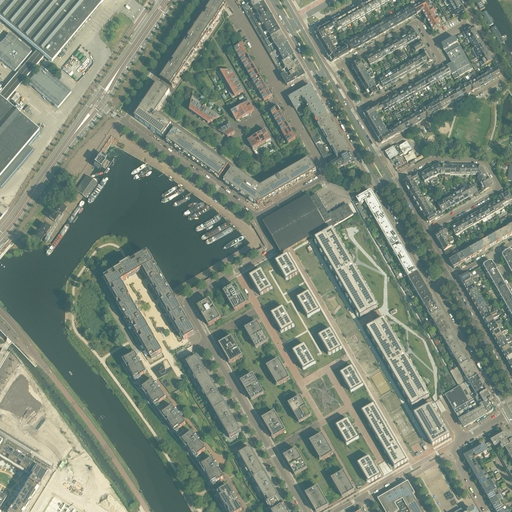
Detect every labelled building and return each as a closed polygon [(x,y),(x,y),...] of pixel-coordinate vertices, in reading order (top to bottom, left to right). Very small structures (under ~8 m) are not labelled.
[(0,0),(0,187),(1,188),(33,150),(28,146),(37,136),(40,133),(38,132),(39,131),(31,125),(19,115),(19,114),(19,113),(19,114),(18,114),(14,110),(15,110),(14,110),(5,103),(19,87),(44,57),(51,63),(104,0),(0,0)] [(217,0),(214,0),(173,61),(160,80),(157,85),(134,118),(162,138),(167,141),(220,179),(225,182),(258,205),(272,197),(316,172),(310,160),(306,154),(260,181),(165,113),(228,18),(225,14),(223,13),(227,6),(217,0)] [(245,6),(248,12),(263,3),(261,0),(255,0),(251,3),(245,6)] [(361,7),(366,15),(381,6),(377,0),(372,0),(365,5),(364,4),(362,5),(362,6),(361,7)] [(412,6),(417,15),(422,11),(432,6),(434,5),(436,4),(433,0),(415,0),(411,3),(412,6)] [(448,8),(449,10),(460,4),(459,3),(459,2),(458,0),(450,5),(451,7),(448,8)] [(473,0),(473,1),(479,10),(480,10),(481,10),(482,8),(477,0),(473,0)] [(248,12),(251,17),(266,9),(263,3),(248,12)] [(460,4),(449,10),(450,12),(453,10),(454,12),(462,8),(461,5),(460,5),(460,4)] [(412,6),(408,9),(412,17),(417,15),(412,6)] [(430,7),(432,6),(422,11),(427,21),(436,16),(434,13),(435,13),(433,8),(432,9),(430,7)] [(346,15),(351,23),(366,15),(361,7),(360,7),(358,8),(349,14),(349,13),(347,14),(347,15),(346,15)] [(462,8),(454,12),(455,14),(452,16),(453,18),(465,12),(462,8)] [(251,17),(255,24),(270,16),(266,9),(251,17)] [(408,9),(404,11),(409,19),(412,17),(408,9)] [(404,11),(399,13),(404,22),(409,19),(404,11)] [(486,23),(488,24),(489,23),(489,22),(484,13),(483,12),(482,13),(481,14),(486,23)] [(399,13),(395,16),(400,24),(404,22),(399,13)] [(339,36),(341,38),(345,35),(346,35),(350,33),(349,31),(347,32),(344,27),(351,23),(346,15),(344,16),(344,17),(335,22),(334,21),(333,22),(333,23),(332,23),(337,31),(341,29),(343,32),(343,31),(344,33),(339,36)] [(255,24),(259,30),(273,21),(270,16),(255,24)] [(395,16),(391,18),(396,26),(400,24),(395,16)] [(437,18),(436,16),(427,21),(432,30),(444,23),(442,20),(440,21),(438,18),(437,18)] [(391,18),(387,20),(392,29),(396,26),(391,18)] [(387,20),(383,23),(388,31),(392,29),(387,20)] [(259,30),(261,35),(276,26),(273,21),(259,30)] [(316,38),(317,38),(320,36),(329,30),(330,31),(331,30),(333,33),(334,33),(337,31),(332,23),(321,29),(320,29),(319,29),(319,30),(314,33),(317,37),(316,38)] [(383,23),(378,25),(383,34),(388,31),(383,23)] [(378,25),(374,28),(378,36),(383,34),(378,25)] [(261,35),(265,41),(280,33),(276,26),(261,35)] [(466,34),(467,37),(476,32),(473,27),(465,32),(463,33),(464,35),(466,34)] [(374,28),(370,30),(374,39),(378,36),(374,28)] [(411,32),(416,40),(417,39),(418,40),(420,39),(415,29),(411,32)] [(318,40),(320,43),(331,37),(330,35),(331,34),(329,31),(330,31),(329,30),(320,36),(317,38),(318,40)] [(370,30),(365,33),(370,41),(374,39),(370,30)] [(407,34),(407,35),(411,42),(414,41),(415,41),(416,40),(411,32),(410,33),(409,32),(407,34)] [(464,42),(465,43),(478,36),(477,34),(476,32),(467,37),(469,39),(464,42)] [(493,34),(498,43),(499,44),(500,43),(501,42),(496,33),(494,32),(493,33),(493,34)] [(265,41),(268,47),(283,39),(280,33),(265,41)] [(322,46),(323,48),(335,41),(334,40),(336,38),(337,40),(341,38),(339,36),(338,33),(337,33),(335,34),(331,37),(320,43),(322,46)] [(365,33),(361,35),(366,43),(370,41),(365,33)] [(404,36),(403,37),(408,45),(409,45),(409,44),(411,42),(407,35),(406,34),(404,35),(404,36)] [(361,35),(357,37),(362,46),(366,43),(361,35)] [(471,42),(472,45),(481,40),(479,37),(478,36),(465,43),(466,45),(471,42)] [(357,37),(353,40),(358,48),(362,46),(357,37)] [(399,39),(403,47),(406,46),(407,46),(408,45),(403,37),(402,38),(401,37),(399,38),(399,39)] [(441,45),(452,64),(459,77),(472,69),(455,38),(441,45)] [(268,47),(272,53),(287,45),(283,39),(268,47)] [(396,41),(395,41),(400,50),(400,49),(401,48),(403,47),(399,39),(398,39),(396,40),(396,41)] [(353,40),(349,42),(354,51),(358,48),(353,40)] [(472,48),(473,50),(482,44),(481,43),(482,42),(481,40),(472,45),(473,47),(472,48)] [(324,50),(326,53),(335,48),(333,46),(337,44),(335,41),(323,48),(324,50)] [(391,44),(390,44),(395,52),(398,50),(400,50),(395,41),(393,42),(391,43),(391,44)] [(345,45),(347,48),(349,53),(354,51),(349,42),(345,45)] [(422,43),(421,43),(422,44),(419,45),(416,47),(416,46),(413,48),(411,49),(414,54),(414,53),(417,52),(421,50),(425,48),(422,43)] [(234,49),(237,55),(246,50),(243,44),(234,49)] [(388,45),(386,46),(391,55),(392,54),(392,53),(395,52),(390,44),(388,45)] [(475,51),(477,53),(485,48),(483,45),(482,44),(473,50),(470,51),(471,53),(475,51)] [(272,53),(275,58),(290,50),(287,45),(272,53)] [(329,58),(342,51),(340,48),(339,48),(338,46),(335,48),(326,53),(328,56),(329,59),(329,58)] [(383,48),(382,49),(387,56),(389,55),(390,55),(391,55),(386,46),(385,47),(383,48)] [(342,51),(329,58),(332,63),(337,60),(339,60),(339,59),(349,53),(347,48),(342,51)] [(380,50),(378,51),(383,59),(384,59),(384,58),(387,56),(382,49),(381,48),(380,50)] [(476,57),(477,58),(487,53),(486,51),(487,51),(485,48),(477,53),(478,55),(476,57)] [(507,59),(508,60),(510,59),(510,57),(505,48),(503,48),(502,49),(502,50),(507,59)] [(237,55),(240,60),(249,55),(246,50),(237,55)] [(275,58),(279,65),(293,56),(290,50),(275,58)] [(374,53),(379,61),(381,60),(382,60),(383,59),(378,51),(377,52),(376,51),(374,52),(374,53)] [(424,54),(423,55),(427,63),(428,62),(429,63),(433,61),(427,52),(423,54),(424,54)] [(371,55),(370,56),(375,64),(376,64),(376,63),(379,61),(374,53),(373,53),(371,54),(371,55)] [(480,59),(481,61),(490,56),(488,54),(487,53),(477,58),(472,61),(471,62),(472,63),(480,59)] [(240,60),(243,65),(252,60),(249,55),(240,60)] [(279,65),(282,71),(297,63),(293,56),(279,65)] [(375,64),(370,56),(369,56),(368,56),(366,57),(366,58),(370,66),(373,64),(374,65),(375,64)] [(490,56),(481,61),(483,64),(480,65),(481,67),(492,61),(492,60),(492,61),(491,59),(490,56)] [(416,58),(415,59),(420,67),(421,66),(422,67),(424,66),(424,65),(420,57),(417,58),(416,58)] [(354,70),(363,66),(365,64),(367,63),(365,59),(362,60),(364,63),(362,65),(361,63),(360,61),(351,66),(352,68),(352,69),(353,70),(354,70)] [(414,60),(412,62),(416,70),(416,69),(417,70),(419,68),(420,67),(415,59),(414,59),(414,60)] [(243,65),(246,71),(255,66),(252,60),(243,65)] [(408,63),(407,63),(412,72),(413,71),(414,71),(416,70),(412,62),(409,63),(408,63)] [(286,75),(300,67),(297,63),(282,71),(283,73),(286,75)] [(406,65),(403,66),(408,74),(409,74),(411,73),(412,72),(407,63),(406,64),(406,65)] [(452,64),(447,67),(451,74),(454,80),(459,77),(452,64)] [(246,71),(249,76),(258,71),(255,66),(246,71)] [(354,70),(357,76),(366,71),(363,66),(354,70)] [(400,68),(399,68),(404,77),(405,76),(406,76),(408,75),(408,74),(403,66),(401,68),(400,68)] [(298,79),(302,77),(302,78),(303,77),(302,77),(305,76),(302,71),(300,67),(286,75),(283,77),(282,77),(284,80),(287,86),(288,86),(292,83),(298,79)] [(447,67),(442,69),(444,71),(445,73),(444,73),(446,76),(446,75),(448,79),(450,78),(449,75),(451,74),(447,67)] [(496,67),(491,70),(496,78),(501,76),(496,67)] [(28,83),(58,109),(71,93),(41,68),(28,83)] [(397,70),(395,71),(400,79),(401,79),(403,78),(403,77),(404,77),(399,68),(398,69),(397,70)] [(488,73),(492,81),(496,78),(491,70),(490,68),(488,69),(489,72),(488,73)] [(442,69),(438,71),(443,79),(445,77),(447,80),(448,79),(446,75),(446,76),(444,73),(445,73),(444,71),(442,69)] [(482,72),(483,73),(488,83),(492,81),(488,73),(487,74),(486,74),(484,71),(483,70),(481,70),(482,72)] [(217,73),(222,81),(233,74),(231,71),(217,72),(217,73)] [(249,76),(252,81),(261,76),(258,71),(249,76)] [(359,79),(360,81),(373,74),(371,71),(367,73),(366,71),(357,76),(358,76),(357,77),(358,78),(359,79)] [(392,72),(391,73),(396,81),(397,80),(397,81),(399,80),(399,79),(400,79),(395,71),(392,73),(392,72)] [(438,71),(434,74),(435,76),(436,75),(437,77),(436,78),(437,80),(438,80),(440,84),(442,83),(441,80),(443,79),(438,71)] [(389,74),(387,76),(392,84),(392,83),(392,84),(394,82),(396,81),(391,73),(390,74),(389,74)] [(474,81),(472,82),(476,90),(480,88),(474,76),(473,75),(472,73),(471,74),(473,78),(472,78),(474,81)] [(222,81),(224,85),(236,79),(233,74),(222,81)] [(363,86),(364,86),(372,81),(374,80),(377,79),(376,77),(373,79),(373,78),(374,77),(373,74),(360,81),(362,84),(362,85),(362,86),(363,86)] [(434,74),(430,76),(434,84),(437,82),(439,85),(440,84),(438,80),(437,80),(436,78),(437,77),(436,75),(435,76),(434,74)] [(474,76),(480,88),(484,85),(480,78),(480,77),(478,79),(476,75),(474,76)] [(252,81),(255,86),(264,81),(261,76),(252,81)] [(383,77),(388,86),(389,85),(391,84),(392,84),(387,76),(384,77),(383,77)] [(430,76),(426,78),(427,80),(428,80),(429,82),(428,83),(429,85),(430,85),(432,88),(434,87),(432,85),(434,84),(430,76)] [(379,80),(381,84),(383,88),(384,88),(386,87),(388,86),(383,77),(381,78),(381,79),(379,80)] [(426,78),(422,81),(426,88),(429,87),(430,89),(432,88),(430,85),(429,85),(428,83),(429,82),(428,80),(427,80),(426,78)] [(224,85),(227,90),(238,83),(236,79),(224,85)] [(465,85),(463,86),(468,95),(470,94),(470,93),(471,92),(472,93),(467,84),(466,83),(465,80),(463,81),(465,85)] [(466,83),(467,84),(472,93),(476,90),(472,82),(471,80),(466,83)] [(255,86),(258,91),(267,86),(264,81),(255,86)] [(364,86),(367,92),(375,87),(372,81),(364,86)] [(422,81),(418,83),(419,85),(421,87),(420,87),(421,90),(422,89),(424,93),(426,92),(424,89),(426,88),(422,81)] [(227,90),(229,94),(241,88),(238,83),(227,90)] [(418,83),(413,86),(418,93),(421,92),(422,94),(424,93),(422,89),(421,90),(420,87),(421,87),(419,85),(418,83)] [(456,84),(457,86),(463,97),(465,96),(468,95),(463,86),(460,87),(458,83),(456,84)] [(375,87),(367,92),(367,93),(366,93),(367,95),(368,95),(369,95),(370,97),(378,92),(376,90),(377,89),(376,88),(378,86),(380,90),(383,88),(381,84),(375,87)] [(258,91),(261,96),(270,91),(267,86),(258,91)] [(297,99),(302,97),(301,96),(312,90),(312,89),(311,86),(295,95),(297,99)] [(413,86),(409,88),(410,90),(412,92),(410,93),(412,95),(413,95),(415,98),(417,97),(415,95),(418,93),(413,86)] [(457,89),(455,91),(460,99),(462,98),(463,97),(457,86),(456,87),(457,89)] [(241,88),(229,94),(232,99),(243,92),(241,88)] [(409,88),(405,91),(409,98),(412,97),(413,99),(415,98),(413,95),(412,95),(410,93),(412,92),(410,90),(409,88)] [(305,99),(307,104),(317,98),(316,98),(317,97),(316,95),(315,95),(312,90),(301,96),(302,97),(303,100),(305,99)] [(451,90),(450,91),(455,101),(457,100),(457,101),(460,99),(455,91),(452,92),(451,90)] [(270,91),(261,96),(264,102),(267,100),(268,101),(274,98),(270,91)] [(405,91),(401,93),(402,95),(403,97),(402,97),(404,100),(404,99),(407,103),(408,102),(407,99),(409,98),(405,91)] [(439,92),(439,93),(446,106),(448,105),(448,106),(451,105),(450,104),(451,104),(446,96),(443,97),(440,91),(438,92),(439,92)] [(449,94),(446,96),(451,104),(452,104),(454,103),(454,102),(455,101),(450,91),(448,92),(449,94)] [(401,93),(396,95),(401,103),(403,101),(405,104),(407,103),(404,99),(404,100),(402,97),(403,97),(402,95),(401,93)] [(440,99),(438,100),(443,109),(445,108),(445,107),(446,106),(439,93),(437,93),(440,99)] [(297,100),(297,99),(295,95),(289,99),(296,110),(298,109),(297,107),(300,106),(297,100)] [(396,95),(392,98),(394,100),(394,99),(395,101),(394,102),(396,104),(398,108),(400,107),(399,104),(401,103),(396,95)] [(189,111),(192,114),(198,105),(200,103),(192,97),(189,111)] [(432,104),(430,105),(435,114),(437,112),(438,111),(431,99),(432,99),(430,97),(429,98),(432,104)] [(309,109),(310,111),(321,105),(318,101),(319,100),(318,98),(317,98),(307,104),(310,108),(309,109)] [(392,98),(388,100),(393,107),(395,106),(397,109),(398,108),(396,104),(394,102),(395,101),(394,99),(394,100),(392,98)] [(438,100),(437,99),(435,100),(434,99),(434,100),(433,98),(432,99),(431,99),(438,111),(440,110),(443,109),(438,100)] [(248,100),(244,102),(250,114),(254,111),(248,100)] [(388,100),(384,102),(385,104),(386,104),(387,106),(386,106),(387,109),(388,109),(390,112),(392,111),(391,109),(393,107),(388,100)] [(244,102),(239,105),(246,116),(250,114),(244,102)] [(384,102),(380,105),(383,109),(384,111),(384,112),(387,111),(388,113),(390,112),(388,109),(387,109),(386,106),(387,106),(386,104),(385,104),(384,102)] [(426,107),(431,115),(432,115),(435,114),(430,105),(427,106),(427,105),(426,104),(424,105),(426,107)] [(192,114),(197,116),(204,106),(204,105),(202,108),(198,105),(192,114)] [(239,105),(235,108),(241,119),(246,116),(239,105)] [(313,114),(316,119),(326,114),(325,113),(326,113),(325,111),(324,111),(321,105),(310,111),(308,113),(306,114),(306,115),(310,112),(312,115),(313,114)] [(366,119),(376,113),(381,110),(383,109),(380,105),(363,114),(366,119)] [(197,116),(201,119),(208,109),(204,106),(197,116)] [(270,112),(273,118),(282,113),(278,106),(273,109),(273,110),(270,112)] [(414,107),(414,108),(422,121),(426,119),(421,110),(421,111),(420,112),(417,107),(414,106),(414,107)] [(426,107),(421,110),(426,119),(431,116),(431,115),(426,107)] [(241,119),(235,108),(230,110),(236,122),(241,119)] [(414,115),(414,116),(418,123),(422,121),(414,108),(413,109),(416,114),(414,115)] [(201,119),(205,122),(212,112),(208,109),(201,119)] [(407,113),(408,115),(414,126),(418,123),(414,116),(412,117),(409,111),(407,113)] [(212,112),(205,122),(208,124),(220,117),(212,112)] [(273,118),(276,123),(285,118),(282,113),(273,118)] [(369,123),(369,124),(379,118),(377,115),(376,113),(366,119),(367,121),(367,122),(368,124),(369,123)] [(320,132),(322,137),(335,129),(334,129),(335,129),(334,127),(333,127),(327,116),(326,114),(316,119),(319,124),(318,124),(319,128),(318,129),(320,132)] [(400,114),(398,115),(406,130),(410,128),(406,120),(405,120),(403,121),(400,114)] [(400,123),(398,124),(402,132),(406,130),(398,115),(395,117),(400,123)] [(408,119),(406,120),(410,128),(414,126),(408,115),(406,116),(408,119)] [(276,123),(279,128),(288,123),(285,118),(276,123)] [(371,127),(372,129),(382,123),(381,121),(381,122),(379,118),(369,124),(369,125),(370,127),(371,127)] [(390,122),(395,129),(398,135),(402,132),(398,124),(395,126),(392,121),(390,122)] [(229,122),(224,125),(231,136),(235,134),(229,122)] [(279,128),(282,133),(291,128),(288,123),(279,128)] [(375,134),(385,129),(383,126),(383,125),(382,123),(372,129),(374,131),(373,132),(374,134),(375,134)] [(231,136),(224,125),(216,130),(228,138),(231,136)] [(282,133),(285,138),(294,133),(291,128),(282,133)] [(327,141),(329,144),(339,138),(336,132),(337,132),(336,130),(335,130),(335,129),(322,137),(325,142),(327,141)] [(377,137),(378,139),(388,133),(387,131),(387,132),(385,129),(375,134),(376,135),(375,135),(376,137),(377,137)] [(388,133),(378,139),(378,140),(381,145),(398,135),(395,129),(388,133)] [(266,130),(261,133),(266,142),(271,139),(266,130)] [(261,133),(257,135),(263,147),(267,144),(266,142),(261,133)] [(294,133),(285,138),(288,144),(297,139),(294,133)] [(257,135),(252,138),(259,149),(263,147),(257,135)] [(312,139),(315,144),(318,143),(320,141),(318,136),(312,139)] [(259,149),(252,138),(247,141),(254,152),(259,149)] [(327,145),(332,153),(344,146),(344,145),(343,143),(342,143),(339,138),(329,144),(327,145)] [(315,144),(328,166),(331,165),(329,162),(331,160),(324,147),(321,148),(318,143),(315,144)] [(336,157),(331,160),(329,162),(331,165),(336,162),(338,160),(342,158),(349,154),(346,149),(346,148),(345,146),(344,146),(332,153),(335,152),(337,156),(336,157)] [(394,146),(385,152),(390,160),(399,154),(394,146)] [(94,164),(96,165),(100,168),(101,167),(102,168),(105,164),(104,164),(105,161),(104,161),(107,158),(102,154),(99,157),(98,157),(98,158),(95,156),(92,161),(94,162),(94,164)] [(338,160),(331,165),(328,166),(330,170),(343,167),(349,163),(349,165),(352,163),(353,163),(354,163),(354,162),(349,154),(338,160)] [(113,163),(107,171),(108,173),(109,174),(110,173),(116,165),(116,163),(115,163),(113,163)] [(122,175),(121,176),(121,177),(121,178),(121,179),(122,180),(123,180),(124,180),(124,179),(142,169),(143,169),(143,168),(143,167),(144,167),(144,166),(143,165),(142,165),(141,165),(140,165),(139,165),(122,175)] [(477,178),(477,179),(485,174),(485,173),(484,171),(482,168),(482,167),(477,166),(476,166),(476,174),(478,174),(479,175),(478,176),(478,177),(478,178),(477,178)] [(135,179),(137,179),(151,171),(152,169),(152,167),(150,167),(148,167),(134,176),(133,177),(135,179)] [(434,178),(438,175),(434,167),(433,167),(431,168),(431,169),(429,170),(434,178)] [(429,180),(434,178),(429,170),(428,170),(427,170),(427,171),(425,172),(430,181),(429,180)] [(139,186),(141,186),(160,175),(160,173),(159,172),(158,172),(139,182),(137,183),(137,185),(139,186)] [(426,183),(430,181),(425,172),(424,172),(422,173),(422,174),(420,175),(427,189),(429,188),(428,185),(426,183)] [(477,179),(480,183),(488,178),(487,177),(487,176),(486,174),(485,174),(477,179)] [(161,176),(146,184),(145,186),(146,188),(148,188),(163,180),(165,178),(165,176),(163,175),(161,176)] [(94,182),(88,177),(86,176),(76,191),(84,197),(94,182)] [(403,183),(406,187),(415,182),(414,180),(412,181),(410,177),(404,181),(403,183)] [(482,187),(481,188),(489,183),(489,184),(491,183),(488,178),(480,183),(482,187)] [(406,187),(409,193),(417,188),(415,185),(416,184),(415,182),(406,187)] [(481,188),(480,188),(481,191),(479,192),(480,194),(490,188),(489,188),(490,187),(490,186),(489,184),(489,183),(481,188)] [(50,191),(55,194),(54,195),(56,195),(56,194),(63,198),(67,192),(55,184),(50,191)] [(154,198),(155,201),(160,200),(178,188),(179,187),(179,185),(178,184),(175,185),(158,195),(154,198)] [(441,185),(440,185),(439,186),(437,187),(436,187),(436,188),(434,189),(433,189),(431,191),(432,193),(433,195),(436,194),(436,193),(439,192),(442,190),(442,191),(442,190),(445,189),(444,187),(441,185)] [(470,185),(468,187),(473,195),(474,194),(476,196),(479,195),(474,186),(472,188),(470,185)] [(468,187),(464,189),(468,197),(470,196),(471,196),(472,195),(473,195),(468,187)] [(162,203),(164,204),(182,193),(184,191),(185,188),(182,188),(179,189),(162,199),(161,201),(162,203)] [(409,193),(412,198),(420,193),(417,188),(409,193)] [(464,189),(459,192),(464,200),(466,199),(468,198),(468,197),(464,189)] [(454,193),(455,194),(459,202),(461,201),(462,201),(463,200),(464,200),(459,192),(457,193),(456,191),(454,193)] [(45,198),(50,201),(54,195),(49,192),(45,198)] [(360,205),(365,203),(365,202),(374,197),(371,192),(370,192),(357,199),(353,201),(356,205),(358,203),(359,202),(360,205)] [(412,198),(415,203),(424,199),(420,193),(412,198)] [(503,195),(508,203),(509,204),(511,202),(511,199),(511,197),(510,196),(509,194),(508,193),(507,193),(506,193),(506,194),(504,195),(503,195)] [(455,194),(450,197),(455,205),(457,204),(458,204),(459,203),(459,202),(455,194)] [(173,205),(174,207),(176,207),(192,199),(193,197),(193,195),(191,195),(189,195),(174,203),(173,205)] [(263,221),(262,222),(263,222),(266,227),(266,228),(268,231),(270,234),(269,234),(270,234),(274,241),(274,242),(275,244),(276,245),(277,246),(278,247),(277,248),(278,248),(278,249),(279,249),(280,252),(281,252),(281,254),(282,254),(281,254),(289,250),(289,249),(296,245),(296,246),(297,245),(304,241),(311,237),(312,237),(312,236),(319,232),(319,233),(319,232),(320,232),(326,228),(327,228),(330,226),(331,228),(330,228),(330,229),(353,216),(347,205),(338,210),(334,212),(333,213),(331,214),(328,216),(327,213),(324,209),(320,201),(319,199),(317,196),(317,195),(310,199),(308,195),(308,196),(306,196),(301,200),(300,200),(293,204),(292,204),(293,205),(286,209),(285,208),(285,209),(278,213),(278,212),(277,213),(270,217),(270,218),(263,222),(263,221)] [(499,198),(500,200),(503,205),(504,207),(509,204),(508,203),(503,195),(499,197),(499,198)] [(365,203),(370,210),(378,205),(374,197),(365,202),(365,203)] [(450,197),(446,199),(451,207),(452,206),(453,206),(455,206),(455,205),(450,197)] [(415,203),(419,209),(427,204),(424,199),(415,203)] [(446,199),(442,202),(446,210),(448,209),(449,209),(450,208),(450,207),(451,207),(446,199)] [(497,202),(495,203),(499,211),(504,208),(503,206),(503,205),(500,200),(499,200),(498,200),(497,201),(497,202)] [(81,201),(68,220),(68,221),(69,222),(70,223),(71,222),(85,203),(85,202),(83,201),(81,201)] [(435,213),(425,219),(427,222),(429,223),(443,215),(442,212),(444,211),(446,211),(446,210),(442,202),(437,204),(440,210),(435,213)] [(184,214),(185,216),(187,216),(203,207),(204,205),(204,204),(203,203),(201,203),(185,212),(184,214)] [(492,204),(490,205),(495,213),(499,211),(495,203),(494,203),(493,203),(492,204)] [(419,209),(422,214),(430,209),(427,204),(419,209)] [(66,210),(66,209),(60,205),(56,211),(62,216),(66,210)] [(370,210),(374,218),(383,212),(378,205),(370,210)] [(488,207),(486,208),(491,216),(495,213),(490,205),(488,206),(488,207)] [(189,220),(191,220),(209,209),(210,208),(209,207),(208,206),(207,206),(189,217),(188,218),(189,220)] [(484,209),(482,210),(486,218),(491,216),(486,208),(485,208),(484,208),(484,209)] [(422,214),(425,219),(435,213),(433,214),(430,209),(422,214)] [(479,212),(477,213),(482,221),(486,218),(482,210),(481,210),(479,211),(479,212)] [(48,218),(49,218),(54,222),(59,216),(53,212),(48,218)] [(374,218),(378,225),(386,220),(384,215),(383,212),(374,218)] [(475,214),(473,215),(478,223),(482,221),(477,213),(476,213),(475,213),(475,214)] [(200,223),(201,223),(210,218),(211,216),(210,215),(208,215),(199,220),(199,221),(200,223)] [(471,217),(468,218),(473,226),(478,223),(473,215),(472,215),(471,216),(471,217)] [(216,216),(197,227),(195,229),(196,230),(197,232),(199,231),(219,221),(221,219),(221,216),(219,216),(216,216)] [(466,219),(464,220),(469,228),(473,226),(468,218),(466,219)] [(378,225),(382,232),(391,227),(390,227),(391,226),(390,224),(389,225),(386,220),(378,225)] [(462,222),(460,223),(464,231),(469,228),(464,220),(463,220),(462,221),(462,222)] [(504,229),(500,231),(505,240),(511,235),(511,223),(511,222),(506,225),(507,225),(508,227),(506,228),(505,227),(504,228),(504,229)] [(203,240),(205,240),(226,228),(228,226),(229,224),(226,223),(224,224),(203,235),(201,237),(202,239),(203,240)] [(457,224),(455,225),(460,233),(464,231),(460,223),(459,223),(457,224)] [(44,224),(40,230),(46,234),(50,228),(44,224)] [(47,255),(48,256),(49,255),(51,254),(53,251),(68,228),(69,226),(68,224),(66,225),(65,226),(49,248),(47,251),(46,253),(46,255),(47,255)] [(460,233),(455,225),(454,225),(453,226),(453,227),(451,228),(452,229),(453,231),(455,236),(460,233)] [(382,232),(386,240),(395,235),(392,230),(393,229),(392,228),(391,228),(391,227),(382,232)] [(435,236),(437,240),(445,236),(448,234),(444,228),(438,231),(439,233),(435,235),(435,236)] [(227,229),(218,235),(217,236),(218,237),(219,238),(229,232),(229,231),(228,230),(227,229)] [(360,318),(377,308),(378,308),(332,230),(332,229),(321,235),(315,239),(315,240),(316,242),(317,242),(318,245),(318,246),(319,246),(320,248),(320,249),(320,248),(322,251),(321,251),(322,251),(324,254),(323,254),(324,255),(325,256),(325,257),(326,259),(327,259),(328,262),(328,263),(330,265),(330,266),(331,268),(332,268),(335,274),(337,277),(337,278),(338,279),(339,282),(340,282),(340,283),(340,284),(340,283),(341,284),(341,285),(343,287),(342,287),(343,288),(344,289),(344,290),(345,292),(346,294),(347,294),(348,296),(348,297),(348,296),(349,299),(350,299),(350,300),(350,301),(351,301),(351,302),(352,303),(352,304),(353,305),(354,306),(354,307),(355,309),(356,311),(357,312),(358,313),(357,313),(358,314),(359,316),(359,317),(360,317),(360,318)] [(494,235),(487,239),(492,247),(505,240),(500,231),(497,233),(496,232),(494,233),(494,235)] [(39,232),(38,233),(34,238),(40,242),(45,236),(39,232)] [(217,246),(217,247),(218,247),(218,248),(219,248),(220,247),(238,237),(239,237),(239,236),(240,236),(240,235),(240,234),(240,233),(239,233),(238,233),(237,233),(236,233),(218,243),(217,244),(217,245),(217,246)] [(386,240),(391,247),(400,242),(399,242),(399,241),(398,239),(395,235),(386,240)] [(437,240),(441,246),(451,240),(449,237),(446,238),(445,236),(437,240)] [(222,250),(222,251),(222,252),(223,252),(224,252),(225,252),(242,242),(243,242),(243,241),(244,241),(244,240),(245,240),(245,239),(245,238),(244,238),(243,237),(242,237),(241,238),(240,238),(223,248),(222,249),(222,250)] [(482,242),(475,246),(479,254),(492,247),(487,239),(486,240),(485,238),(481,241),(482,242)] [(451,240),(441,246),(444,251),(451,247),(453,246),(452,244),(454,243),(452,239),(451,240)] [(391,247),(395,255),(403,250),(401,245),(401,244),(400,242),(399,243),(400,242),(391,247)] [(469,249),(462,253),(467,262),(479,254),(475,246),(472,247),(471,246),(468,248),(469,249)] [(395,255),(399,262),(408,257),(407,257),(408,256),(407,254),(406,254),(403,250),(395,255)] [(502,256),(505,260),(511,256),(511,253),(510,250),(503,255),(502,256)] [(129,263),(104,278),(121,307),(120,307),(123,313),(124,312),(126,316),(125,317),(123,318),(139,347),(133,350),(119,359),(133,383),(199,469),(209,488),(224,479),(212,459),(200,443),(153,382),(173,371),(176,377),(190,377),(234,454),(249,446),(241,433),(241,432),(241,431),(239,428),(230,413),(231,412),(229,409),(228,410),(227,408),(228,408),(225,403),(225,404),(224,403),(225,403),(223,400),(222,400),(213,385),(214,384),(212,381),(212,380),(211,380),(210,380),(200,361),(201,361),(199,358),(198,358),(197,357),(191,360),(191,359),(187,361),(188,362),(186,363),(181,366),(184,370),(180,370),(177,364),(179,361),(178,361),(177,359),(175,356),(177,355),(176,353),(183,349),(182,348),(184,347),(190,344),(186,339),(194,334),(172,295),(171,293),(170,292),(147,253),(137,259),(130,263),(129,263)] [(467,262),(462,253),(460,255),(459,253),(456,255),(456,256),(449,261),(454,269),(467,262)] [(287,278),(289,280),(291,278),(299,274),(298,273),(295,269),(293,265),(289,257),(288,257),(286,259),(285,257),(282,259),(282,258),(281,258),(281,259),(279,261),(279,262),(277,264),(277,263),(276,264),(285,279),(287,278)] [(399,262),(403,270),(412,265),(409,260),(410,259),(409,257),(408,257),(399,262)] [(483,266),(490,279),(499,274),(492,262),(490,262),(483,266)] [(403,270),(408,277),(417,272),(416,271),(415,269),(412,265),(403,270)] [(460,279),(463,285),(471,280),(476,277),(479,276),(475,270),(460,279)] [(260,296),(270,290),(269,288),(271,287),(262,272),(260,274),(259,272),(256,274),(256,273),(255,273),(255,274),(253,276),(254,277),(251,279),(250,279),(255,287),(257,290),(260,296)] [(408,277),(412,284),(420,279),(418,275),(418,274),(417,272),(416,272),(417,272),(408,277)] [(490,279),(498,292),(506,287),(499,274),(490,279)] [(474,285),(479,282),(476,277),(471,280),(463,285),(466,289),(474,285)] [(412,284),(416,292),(425,286),(424,286),(425,286),(424,284),(423,284),(420,279),(412,284)] [(466,289),(468,294),(477,289),(474,285),(466,289)] [(416,292),(420,300),(429,294),(426,289),(427,289),(426,287),(425,287),(425,286),(416,292)] [(234,311),(235,311),(238,309),(247,304),(245,302),(245,301),(237,287),(236,287),(236,288),(231,291),(230,288),(229,289),(230,291),(225,294),(224,294),(234,311)] [(498,292),(505,304),(511,300),(511,297),(506,287),(498,292)] [(468,294),(471,299),(479,294),(477,289),(468,294)] [(307,293),(299,298),(300,300),(298,301),(307,316),(310,315),(311,317),(314,315),(317,313),(316,311),(318,310),(319,309),(314,302),(314,301),(312,298),(309,292),(307,293)] [(420,300),(424,307),(434,301),(433,301),(432,299),(429,294),(420,300)] [(471,299),(474,303),(482,299),(479,294),(471,299)] [(474,303),(476,308),(484,303),(482,299),(474,303)] [(424,307),(429,314),(437,309),(435,304),(434,302),(433,302),(434,301),(424,307)] [(212,324),(220,319),(221,319),(211,302),(210,302),(210,303),(205,306),(204,303),(203,304),(204,306),(199,309),(207,323),(207,324),(208,326),(212,324)] [(476,308),(479,313),(487,308),(484,303),(476,308)] [(479,313),(482,317),(490,313),(489,311),(491,310),(489,307),(487,308),(479,313)] [(292,328),(291,326),(293,324),(284,309),(282,311),(281,308),(274,313),(271,314),(274,320),(276,324),(281,331),(281,332),(281,331),(283,330),(284,332),(292,328)] [(429,314),(433,321),(442,316),(441,316),(442,315),(441,313),(440,314),(437,309),(429,314)] [(482,317),(484,321),(500,312),(499,311),(496,313),(495,312),(492,314),(491,312),(490,313),(482,317)] [(484,321),(486,325),(494,321),(493,319),(501,315),(500,314),(500,312),(484,321)] [(433,321),(437,329),(446,324),(443,319),(444,318),(443,317),(442,317),(442,316),(433,321)] [(384,319),(383,319),(366,329),(367,329),(368,331),(368,332),(369,332),(370,331),(370,332),(371,333),(371,334),(370,334),(370,335),(372,337),(371,337),(372,338),(373,340),(373,341),(374,341),(374,340),(375,340),(376,342),(375,343),(375,344),(377,346),(376,346),(377,346),(378,348),(378,349),(379,349),(380,348),(380,349),(381,350),(381,351),(380,351),(380,352),(381,354),(382,355),(383,357),(383,358),(387,364),(388,367),(389,367),(390,366),(391,369),(392,369),(391,370),(390,370),(391,370),(392,372),(392,373),(393,375),(394,376),(394,375),(395,375),(396,377),(395,378),(395,379),(396,379),(396,380),(397,381),(398,382),(398,383),(398,384),(399,384),(400,384),(401,386),(400,387),(402,389),(402,390),(403,392),(403,393),(404,393),(404,392),(405,392),(406,394),(405,395),(405,396),(406,396),(406,397),(407,398),(407,399),(408,400),(407,400),(408,400),(408,401),(408,402),(409,401),(410,401),(411,403),(410,404),(410,405),(412,407),(423,401),(429,397),(384,319)] [(486,325),(489,330),(502,322),(501,320),(499,321),(495,323),(494,321),(486,325)] [(255,346),(256,345),(266,339),(266,340),(267,339),(259,325),(258,324),(259,324),(257,321),(256,322),(256,323),(249,327),(245,329),(255,346)] [(489,330),(491,334),(499,330),(497,328),(501,325),(504,324),(502,322),(489,330)] [(437,329),(442,337),(451,331),(449,328),(446,324),(437,329)] [(491,334),(494,338),(507,331),(506,329),(504,330),(504,329),(500,332),(499,330),(491,334)] [(330,353),(332,355),(336,352),(340,350),(339,350),(338,348),(340,347),(341,347),(336,339),(334,335),(331,330),(329,330),(323,334),(321,335),(322,337),(320,339),(328,354),(330,353)] [(494,338),(496,342),(503,338),(502,336),(509,333),(508,330),(507,331),(494,338)] [(443,337),(447,345),(455,340),(452,335),(453,334),(451,331),(442,337),(443,337)] [(239,356),(241,355),(231,337),(221,343),(222,345),(220,346),(222,349),(224,354),(229,362),(229,361),(231,360),(232,362),(240,358),(239,356)] [(496,342),(498,346),(511,339),(511,337),(505,340),(504,338),(503,338),(496,342)] [(498,346),(501,350),(508,346),(507,344),(511,341),(511,339),(498,346)] [(447,345),(451,352),(460,347),(459,347),(460,346),(458,344),(455,340),(447,345)] [(310,367),(313,366),(311,364),(315,362),(306,347),(303,348),(302,346),(297,349),(292,352),(296,357),(298,361),(302,369),(303,369),(303,368),(305,367),(307,369),(308,368),(310,367)] [(501,350),(503,355),(511,349),(511,346),(509,348),(508,346),(501,350)] [(186,350),(184,347),(182,348),(183,349),(176,353),(177,355),(186,350)] [(451,352),(455,359),(464,354),(461,350),(461,349),(460,347),(451,352)] [(511,349),(503,355),(505,359),(511,354),(511,352),(511,349)] [(455,359),(460,367),(469,362),(467,359),(466,359),(464,354),(455,359)] [(276,384),(277,384),(278,383),(280,385),(288,380),(287,378),(289,377),(284,369),(282,365),(281,365),(279,360),(268,366),(270,368),(268,369),(276,384)] [(450,372),(459,387),(477,377),(469,362),(460,367),(450,372)] [(353,389),(354,392),(360,388),(359,386),(362,385),(362,384),(359,379),(358,376),(355,373),(355,372),(352,367),(349,369),(342,373),(343,375),(341,376),(350,391),(353,389)] [(262,392),(253,375),(252,375),(244,379),(244,380),(241,381),(240,381),(241,384),(242,384),(250,399),(251,398),(258,394),(262,392)] [(371,388),(377,385),(371,375),(365,378),(371,388)] [(445,395),(454,411),(466,404),(486,392),(477,377),(459,387),(445,395)] [(486,392),(466,404),(468,408),(480,401),(481,402),(489,397),(486,392)] [(302,400),(301,399),(302,399),(301,396),(299,397),(299,398),(288,404),(298,421),(299,420),(309,414),(310,414),(302,400)] [(489,397),(481,402),(483,406),(488,403),(491,402),(489,397)] [(466,404),(454,411),(459,419),(463,427),(464,427),(464,428),(465,428),(465,427),(475,421),(481,418),(486,416),(487,415),(488,414),(483,406),(481,402),(480,401),(468,408),(466,404)] [(488,403),(483,406),(488,414),(489,414),(491,413),(491,412),(492,412),(492,411),(493,411),(492,411),(493,410),(493,409),(493,408),(492,407),(492,406),(491,405),(493,404),(493,403),(491,402),(488,403)] [(414,414),(414,415),(427,438),(428,440),(429,441),(430,443),(430,444),(432,446),(435,445),(438,443),(450,436),(445,427),(443,423),(438,415),(431,404),(430,405),(414,414)] [(372,427),(371,428),(376,437),(377,436),(379,439),(378,439),(385,452),(386,451),(387,454),(386,454),(390,461),(393,466),(394,468),(405,462),(406,461),(407,461),(405,459),(403,455),(400,449),(398,446),(397,445),(397,444),(396,444),(394,442),(395,441),(394,439),(385,424),(385,425),(383,422),(384,422),(376,409),(375,407),(375,406),(374,407),(373,408),(372,406),(364,410),(365,412),(363,413),(370,425),(371,425),(372,427)] [(274,412),(264,418),(265,420),(263,421),(265,424),(268,429),(272,436),(274,435),(275,437),(283,433),(282,430),(284,430),(284,429),(274,412)] [(348,419),(347,420),(345,421),(343,422),(338,425),(338,426),(339,427),(337,428),(341,436),(346,444),(346,443),(349,442),(350,444),(353,442),(356,440),(355,438),(358,437),(353,429),(351,425),(348,419)] [(320,459),(322,458),(323,460),(331,455),(330,453),(332,452),(327,444),(325,440),(325,439),(322,434),(320,436),(312,440),(313,442),(311,443),(311,444),(320,459)] [(503,434),(499,437),(502,442),(510,438),(509,436),(508,435),(508,434),(507,434),(506,434),(505,434),(504,434),(503,434)] [(497,445),(498,445),(497,445),(502,442),(499,437),(491,441),(494,447),(497,445)] [(505,447),(505,448),(511,443),(511,438),(511,437),(510,438),(502,442),(497,445),(498,445),(501,450),(505,447)] [(0,460),(30,479),(28,482),(27,481),(7,511),(23,511),(44,478),(47,474),(45,473),(35,467),(35,468),(33,466),(1,447),(2,446),(0,444),(0,460)] [(508,466),(497,445),(494,447),(506,467),(508,466)] [(480,448),(480,449),(483,454),(482,454),(484,458),(490,455),(488,451),(492,449),(491,448),(490,448),(487,449),(485,446),(482,447),(482,446),(480,448)] [(280,497),(279,496),(278,497),(250,448),(239,454),(235,457),(266,510),(262,511),(242,511),(225,482),(211,490),(223,511),(288,511),(284,505),(283,506),(281,501),(282,501),(280,497)] [(305,467),(306,467),(296,449),(295,450),(290,453),(288,454),(287,454),(284,456),(284,455),(283,456),(284,459),(285,458),(285,459),(293,474),(294,473),(305,467)] [(482,454),(483,454),(480,449),(477,450),(477,449),(475,450),(475,451),(475,452),(474,452),(473,453),(471,454),(473,459),(474,459),(482,454)] [(474,459),(473,459),(471,454),(466,457),(467,459),(472,467),(477,464),(474,459)] [(369,457),(367,458),(359,463),(360,463),(361,465),(359,466),(358,466),(367,481),(368,483),(378,477),(381,476),(380,476),(379,474),(376,468),(375,466),(374,465),(372,462),(373,462),(369,457)] [(475,474),(476,475),(481,472),(477,464),(472,467),(474,470),(474,471),(473,472),(474,474),(475,474)] [(478,479),(479,480),(488,475),(485,470),(481,472),(476,475),(476,476),(476,477),(477,479),(478,479)] [(331,479),(342,498),(355,491),(345,475),(345,474),(344,474),(345,473),(344,471),(342,472),(343,472),(332,479),(331,479)] [(480,484),(482,485),(491,480),(488,475),(479,480),(479,481),(479,482),(480,484)] [(483,489),(485,490),(494,486),(495,485),(496,484),(493,479),(491,480),(482,485),(482,486),(482,487),(483,489)] [(413,495),(415,494),(414,493),(412,488),(408,483),(408,482),(408,481),(377,499),(384,511),(425,511),(423,508),(421,509),(420,508),(417,501),(413,495)] [(486,493),(488,495),(496,490),(498,489),(495,485),(494,486),(485,490),(484,492),(486,494),(486,493)] [(318,511),(320,511),(329,506),(317,487),(312,490),(309,492),(305,494),(307,496),(307,497),(315,511),(318,511)] [(489,498),(491,500),(499,495),(501,494),(502,494),(499,489),(498,489),(496,490),(488,495),(487,497),(489,499),(489,498)] [(492,503),(493,505),(494,505),(502,500),(504,499),(501,494),(499,495),(491,500),(491,501),(490,501),(491,504),(492,503)] [(79,511),(54,496),(44,511),(79,511)] [(502,500),(494,505),(494,506),(493,506),(494,509),(495,508),(497,510),(497,511),(503,511),(508,510),(506,508),(505,505),(508,504),(504,499),(502,500)]
